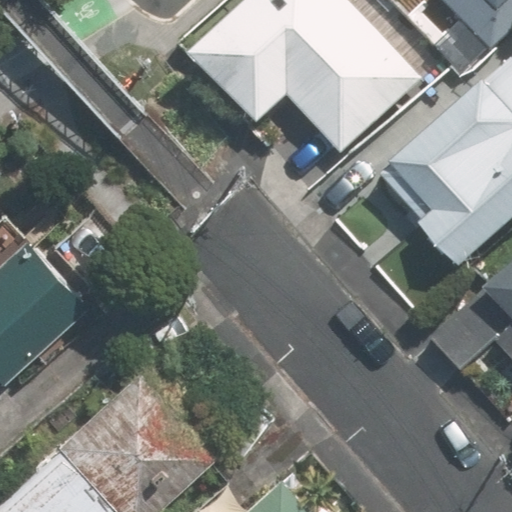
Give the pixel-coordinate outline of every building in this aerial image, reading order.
[(347,134),(426,63),(368,0),(237,0),(199,34),(265,107),(297,79),(347,134)] [(511,30),(511,0),(438,0),(488,53),(511,30)] [(511,218),(511,61),(506,55),(377,171),(420,220),(408,231),(448,276),(511,218)] [(0,381),(77,310),(8,236),(0,243),(0,381)] [(511,262),(476,291),(503,325),(489,336),(511,365),(511,262)] [(148,511),(200,461),(117,378),(0,494),(0,511),(148,511)] [(283,511),(260,487),(232,511),(283,511)]
